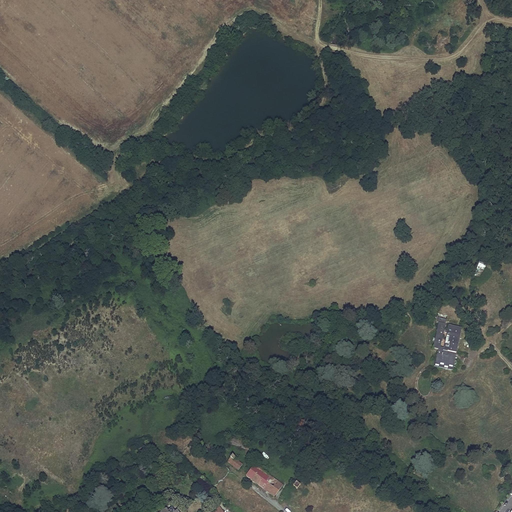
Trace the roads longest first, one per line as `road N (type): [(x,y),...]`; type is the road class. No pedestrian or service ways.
road 1 (track): [(129,187),(162,163),(223,161),(261,137),(299,128),(325,92),(316,44)]
road 2 (track): [(491,18),(442,58),(375,57),(316,44)]
